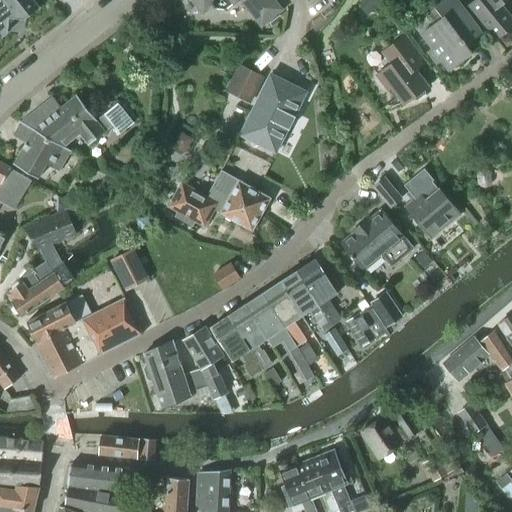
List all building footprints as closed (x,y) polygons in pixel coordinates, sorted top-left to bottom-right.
[(0,0),(0,39),(6,34),(5,19),(20,23),(38,10),(29,0),(0,0)] [(239,0),(254,18),(273,3),(270,0),(191,0),(202,13),(208,8),(209,9),(224,11),(237,0),(239,0)] [(421,35),(448,71),(471,54),(465,45),(480,34),(454,0),(444,0),(425,15),(433,26),(421,35)] [(511,20),(500,5),(506,0),(477,0),(468,7),(495,40),(511,26),(511,20)] [(391,64),(376,76),(383,86),(388,83),(404,104),(413,98),(416,100),(425,94),(423,90),(425,88),(412,72),(423,64),(402,37),(382,52),(391,64)] [(248,104),(261,79),(240,68),(227,93),(248,104)] [(270,74),(240,135),(277,154),(290,128),(291,128),(292,127),(291,127),(296,118),(297,117),(296,116),(307,93),(270,74)] [(19,123),(63,148),(79,136),(88,146),(112,127),(119,136),(133,125),(117,104),(96,121),(76,96),(60,108),(51,97),(20,122),(19,123)] [(63,148),(19,123),(12,136),(25,143),(12,165),(38,179),(46,165),(59,172),(70,152),(63,148)] [(0,163),(0,185),(9,169),(0,163)] [(0,185),(0,203),(14,211),(30,181),(9,169),(0,185)] [(431,239),(458,216),(438,191),(431,183),(432,182),(423,170),(403,187),(414,200),(405,208),(431,239)] [(220,171),(212,187),(216,189),(215,190),(261,215),(270,200),(220,171)] [(383,180),(373,187),(390,208),(399,200),(383,180)] [(251,233),(261,215),(215,190),(216,189),(212,187),(206,197),(181,183),(167,207),(177,213),(175,217),(191,226),(194,222),(204,228),(213,211),(251,233)] [(65,211),(22,228),(29,237),(40,252),(45,263),(50,271),(61,262),(53,247),(76,237),(65,211)] [(391,267),(412,249),(380,211),(368,220),(368,219),(351,233),(352,234),(340,244),(350,256),(349,257),(352,260),(353,259),(363,272),(382,256),(391,267)] [(125,291),(148,280),(133,249),(110,261),(125,291)] [(300,270),(296,272),(307,290),(330,326),(339,320),(326,301),(337,294),(328,281),(329,280),(330,279),(330,278),(330,277),(330,276),(330,275),(330,274),(329,273),(328,272),(327,271),(326,271),(325,271),(324,270),(323,270),(322,271),(315,260),(313,261),(300,270)] [(10,292),(6,295),(11,302),(10,303),(20,318),(48,299),(61,290),(64,289),(62,286),(73,278),(65,265),(62,262),(61,262),(50,271),(45,263),(37,269),(39,272),(36,274),(28,268),(19,279),(21,283),(9,291),(10,292)] [(239,279),(235,274),(230,265),(212,277),(221,291),(239,279)] [(296,272),(279,284),(287,296),(301,317),(310,312),(322,331),(330,326),(307,290),(296,272)] [(279,284),(261,295),(283,329),(295,347),(296,348),(305,342),(293,323),(301,317),(287,296),(279,284)] [(386,292),(370,303),(386,327),(401,316),(386,292)] [(261,295),(245,306),(267,340),(272,347),(283,340),(289,350),(295,347),(283,329),(261,295)] [(75,323),(34,343),(52,379),(98,357),(140,335),(123,299),(75,323)] [(34,343),(75,323),(65,304),(52,310),(25,323),(34,343)] [(245,306),(227,317),(249,351),(251,350),(267,340),(245,306)] [(376,339),(359,313),(344,322),(362,348),(376,339)] [(511,316),(494,328),(495,330),(511,357),(511,358),(511,316)] [(227,317),(210,328),(232,362),(240,357),(246,365),(244,366),(251,377),(262,370),(255,359),(256,358),(251,350),(249,351),(227,317)] [(228,394),(214,362),(222,356),(204,328),(182,342),(200,370),(201,369),(210,394),(213,401),(228,394)] [(472,338),(442,364),(457,383),(488,357),(501,372),(499,373),(505,383),(504,384),(511,398),(511,358),(511,357),(495,330),(478,344),(472,338)] [(161,409),(191,397),(172,342),(142,355),(161,409)] [(0,351),(0,385),(4,390),(20,378),(1,353),(0,351)] [(256,358),(255,359),(262,370),(271,364),(264,353),(256,358)] [(200,370),(190,373),(197,398),(210,394),(201,369),(200,370)] [(31,409),(25,397),(10,400),(9,411),(31,409)] [(472,403),(457,413),(473,436),(487,426),(472,403)] [(406,441),(420,432),(406,412),(393,421),(397,427),(390,431),(382,418),(361,432),(379,459),(400,445),(399,444),(406,440),(406,441)] [(136,459),(137,441),(100,437),(99,456),(136,459)] [(0,438),(0,458),(41,462),(42,443),(0,438)] [(152,461),(154,441),(142,440),(140,460),(152,461)] [(317,459),(338,511),(353,511),(343,486),(351,482),(344,465),(340,467),(334,452),(317,459)] [(0,458),(0,485),(17,486),(15,491),(37,493),(38,488),(41,462),(0,458)] [(329,511),(334,511),(338,511),(317,459),(296,467),(307,494),(309,499),(322,494),(329,511)] [(67,488),(100,492),(103,468),(71,464),(67,488)] [(307,494),(296,467),(280,474),(286,488),(281,490),(288,507),(303,502),(306,509),(304,509),(304,511),(314,511),(309,499),(307,494)] [(100,492),(130,495),(133,473),(133,472),(103,468),(100,492)] [(197,475),(194,511),(227,511),(230,473),(197,475)] [(505,474),(495,483),(500,490),(511,481),(505,474)] [(166,494),(164,511),(185,511),(187,481),(167,479),(166,485),(158,485),(158,494),(166,494)] [(100,492),(67,488),(64,506),(88,511),(127,511),(130,495),(100,492)] [(0,491),(0,507),(27,511),(32,511),(37,493),(15,491),(14,494),(0,491)]
